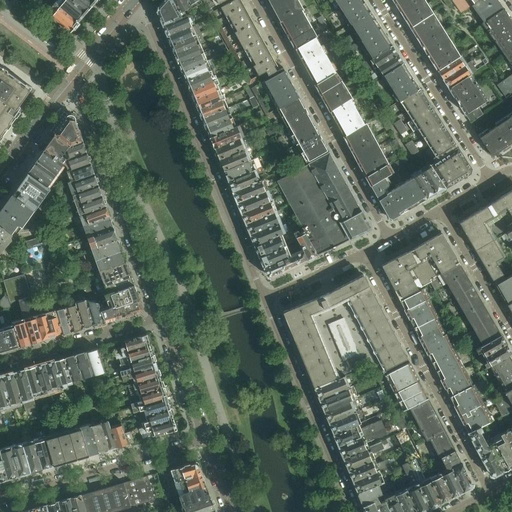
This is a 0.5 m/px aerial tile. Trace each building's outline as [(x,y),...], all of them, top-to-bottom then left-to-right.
[(87,12),(72,0),(58,0),(56,2),(61,6),(60,7),(78,22),(87,12)] [(94,3),(90,0),(72,0),(87,12),(89,11),(91,8),(91,7),(94,3)] [(179,16),(171,0),(163,0),(158,6),(156,6),(155,11),(157,11),(163,25),(180,18),(179,16)] [(190,8),(186,0),(171,0),(179,16),(184,14),(183,11),(190,8)] [(200,0),(186,0),(190,8),(191,8),(202,2),(200,0)] [(202,0),(208,10),(225,0),(202,0)] [(274,60),(263,39),(241,0),(233,0),(221,7),(259,75),(251,79),(248,81),(250,84),(268,74),(269,76),(283,68),(283,67),(280,69),(277,65),(274,60)] [(295,0),(285,0),(272,7),(281,22),(301,11),(300,7),(302,5),(299,0),(297,0),(296,1),(295,0)] [(371,11),(363,0),(335,0),(350,25),(351,24),(371,11)] [(428,5),(425,0),(392,0),(405,19),(428,5)] [(453,0),(453,1),(461,13),(472,5),(479,0),(453,0)] [(479,0),(472,5),(484,22),(504,8),(498,0),(479,0)] [(61,6),(56,2),(55,4),(54,4),(52,7),(53,8),(48,14),(60,24),(70,33),(79,22),(78,22),(60,7),(61,6)] [(444,30),(436,17),(428,5),(405,19),(421,45),(444,30)] [(504,8),(484,22),(482,23),(482,24),(484,23),(486,26),(484,28),(487,31),(489,29),(509,15),(504,8)] [(301,11),(281,22),(295,48),(315,37),(301,11)] [(371,11),(351,24),(361,41),(382,28),(371,11)] [(210,13),(220,30),(223,29),(213,12),(210,13)] [(511,19),(509,15),(489,29),(491,34),(490,35),(492,39),(494,37),(511,24),(511,19)] [(168,36),(193,26),(194,25),(190,16),(185,16),(180,18),(163,25),(166,32),(164,33),(166,37),(168,36)] [(511,24),(494,37),(497,42),(495,43),(498,47),(500,45),(511,37),(511,24)] [(172,45),(197,35),(193,26),(168,36),(172,45)] [(393,45),(382,28),(361,41),(359,42),(363,48),(365,47),(372,58),(393,45)] [(232,45),(223,29),(220,30),(229,47),(232,45)] [(460,56),(452,43),(444,30),(421,45),(437,70),(458,57),(460,56)] [(343,48),(354,40),(351,35),(343,40),(338,32),(334,34),(343,48)] [(175,54),(201,44),(205,42),(201,33),(197,35),(172,45),(175,54)] [(229,52),(223,40),(220,35),(216,37),(220,46),(224,55),(229,52)] [(315,37),(295,48),(300,57),(320,45),(315,37)] [(511,37),(500,45),(503,50),(501,51),(503,55),(505,53),(511,48),(511,37)] [(349,56),(360,49),(356,43),(345,51),(349,56)] [(179,64),(204,53),(201,44),(175,54),(179,64)] [(241,62),(232,45),(229,47),(238,64),(241,62)] [(335,72),(325,54),(320,45),(300,57),(315,84),(335,72)] [(374,69),(398,54),(393,45),(372,58),(355,68),(361,77),(374,69)] [(183,72),(208,62),(204,53),(179,64),(183,72)] [(383,75),(403,62),(398,54),(374,69),(361,77),(362,79),(366,86),(369,84),(379,78),(376,73),(380,71),(383,75)] [(443,79),(466,64),(461,55),(460,56),(458,57),(437,70),(443,79)] [(187,81),(212,70),(208,62),(183,72),(187,81)] [(251,79),(241,62),(238,64),(248,81),(251,79)] [(403,62),(383,75),(400,102),(420,89),(403,62)] [(448,87),(469,74),(470,74),(476,71),(473,67),(470,69),(466,64),(443,79),(448,87)] [(0,135),(32,91),(12,77),(10,79),(5,76),(7,73),(0,68),(0,135)] [(191,91),(218,80),(216,76),(215,77),(212,70),(187,81),(191,91)] [(270,90),(290,79),(285,70),(284,70),(265,81),(270,90)] [(320,93),(338,81),(339,81),(342,79),(336,71),(335,72),(315,84),(320,93)] [(487,98),(481,90),(476,81),(475,82),(471,77),(472,77),(470,74),(469,74),(448,87),(464,112),(477,104),(487,98)] [(511,75),(498,86),(507,98),(511,95),(511,96),(511,75)] [(290,79),(270,90),(275,99),(295,88),(290,79)] [(325,102),(344,90),(347,88),(341,80),(342,80),(342,79),(339,81),(338,81),(320,93),(325,102)] [(218,80),(191,91),(195,101),(220,90),(222,89),(218,80)] [(259,91),(257,86),(251,89),(266,115),(269,113),(257,92),(259,91)] [(280,108),(300,97),(295,88),(275,99),(280,108)] [(330,111),(348,99),(352,97),(347,88),(344,90),(325,102),(330,111)] [(432,107),(426,98),(420,89),(400,102),(412,120),(432,107)] [(220,90),(195,101),(199,110),(224,100),(226,99),(224,94),(222,95),(220,90)] [(285,117),(304,106),(300,97),(280,108),(285,117)] [(359,115),(355,107),(352,102),(354,101),(352,97),(348,99),(330,111),(339,128),(359,115)] [(259,106),(255,98),(251,101),(254,108),(259,106)] [(224,100),(199,110),(202,119),(228,109),(224,100)] [(484,115),(477,104),(464,112),(471,123),(484,115)] [(289,125),(309,114),(304,106),(285,117),(289,125)] [(444,125),(439,117),(432,107),(412,120),(423,138),(444,125)] [(228,109),(202,119),(206,128),(231,118),(228,109)] [(294,134),(314,123),(309,114),(289,125),(294,134)] [(390,129),(385,118),(382,114),(376,117),(379,121),(381,120),(387,131),(390,129)] [(83,142),(74,115),(69,115),(55,135),(70,145),(71,146),(83,142)] [(359,115),(339,128),(353,153),(374,139),(370,131),(369,131),(359,115)] [(231,118),(206,128),(210,137),(235,127),(231,118)] [(407,130),(400,120),(394,124),(401,135),(407,130)] [(511,129),(506,120),(480,137),(492,156),(500,150),(501,151),(502,150),(503,151),(510,146),(510,144),(510,143),(511,141),(511,129)] [(314,123),(294,134),(299,143),(319,132),(314,123)] [(456,144),(449,134),(444,125),(423,138),(435,156),(433,158),(434,158),(455,144),(456,144)] [(235,127),(210,137),(214,148),(244,137),(239,126),(235,127)] [(319,132),(299,143),(304,152),(324,141),(319,132)] [(61,157),(67,149),(70,145),(55,135),(45,150),(62,163),(65,160),(61,157)] [(288,147),(282,136),(278,138),(284,149),(288,147)] [(244,137),(214,148),(219,159),(249,147),(244,137)] [(374,139),(353,153),(366,176),(388,163),(374,139)] [(398,152),(402,150),(396,139),(392,141),(398,152)] [(324,141),(304,152),(309,160),(329,150),(324,141)] [(419,151),(412,141),(405,145),(412,156),(419,151)] [(87,153),(83,142),(71,146),(70,145),(67,149),(70,159),(87,153)] [(471,169),(467,161),(467,160),(465,157),(464,157),(458,148),(455,144),(434,158),(436,162),(431,165),(445,188),(470,173),(471,169)] [(249,147),(219,159),(224,170),(253,158),(250,151),(251,151),(249,147)] [(62,163),(45,150),(36,161),(55,175),(58,177),(66,166),(62,163)] [(362,210),(330,152),(310,162),(340,220),(362,210)] [(91,164),(87,153),(70,159),(66,160),(65,160),(62,163),(66,166),(70,164),(71,170),(72,171),(91,164)] [(393,164),(395,168),(408,160),(406,157),(393,164)] [(228,180),(257,168),(253,158),(224,170),(228,180)] [(36,161),(28,172),(47,186),(55,175),(36,161)] [(340,220),(310,162),(277,180),(306,232),(318,255),(350,240),(340,220)] [(388,163),(366,176),(371,186),(384,178),(393,172),(388,163)] [(72,171),(71,170),(66,172),(70,182),(74,181),(74,182),(95,175),(91,164),(72,171)] [(445,188),(431,165),(430,164),(424,167),(419,171),(435,194),(445,188)] [(232,191),(260,179),(259,176),(264,174),(261,166),(257,168),(228,180),(232,191)] [(435,194),(419,171),(411,176),(412,177),(411,178),(426,199),(435,194)] [(50,188),(47,186),(28,172),(13,195),(34,210),(50,188)] [(74,181),(70,182),(68,183),(72,193),(77,191),(78,193),(99,185),(95,175),(74,182),(74,181)] [(260,179),(232,191),(237,201),(265,190),(262,184),(265,182),(263,178),(260,179)] [(399,214),(382,189),(386,187),(388,185),(384,178),(371,186),(389,217),(392,218),(399,214)] [(426,199),(411,178),(402,184),(417,204),(426,199)] [(417,204),(402,184),(394,189),(408,209),(417,204)] [(99,185),(78,193),(77,191),(72,193),(76,204),(81,202),(81,203),(102,195),(99,185)] [(408,209),(394,189),(390,191),(386,187),(382,189),(399,214),(408,209)] [(268,189),(265,190),(237,201),(241,212),(269,200),(266,194),(270,193),(268,189)] [(504,235),(511,230),(511,189),(492,203),(489,205),(478,211),(459,222),(477,252),(497,240),(501,237),(504,235)] [(34,210),(13,195),(3,207),(26,222),(34,210)] [(81,202),(76,204),(79,214),(84,212),(85,214),(106,206),(102,195),(81,203),(81,202)] [(269,200),(241,212),(246,223),(274,211),(271,205),(274,203),(272,199),(269,200)] [(84,212),(79,214),(83,225),(89,223),(89,224),(110,217),(106,206),(85,214),(84,212)] [(26,222),(3,207),(0,212),(0,225),(12,234),(16,237),(26,222)] [(274,211),(246,223),(250,234),(278,222),(276,216),(279,214),(277,210),(274,211)] [(340,220),(350,240),(370,230),(371,226),(362,210),(340,220)] [(89,223),(83,225),(87,236),(93,234),(93,236),(114,228),(110,217),(89,224),(89,223)] [(282,221),(278,222),(250,234),(255,244),(278,235),(283,233),(280,227),(283,225),(282,221)] [(0,225),(0,241),(5,245),(8,242),(6,240),(12,234),(0,225)] [(93,234),(87,236),(91,247),(97,245),(97,247),(118,239),(114,228),(93,236),(93,234)] [(318,255),(306,232),(300,235),(298,230),(293,232),(304,251),(308,259),(318,255)] [(459,262),(444,237),(442,232),(414,248),(416,251),(413,253),(412,253),(411,250),(382,265),(399,298),(430,282),(430,280),(459,262)] [(28,248),(47,241),(45,235),(26,242),(28,248)] [(278,235),(255,244),(259,256),(283,246),(278,235)] [(97,245),(91,247),(95,259),(101,257),(101,258),(122,250),(118,239),(97,247),(97,245)] [(497,240),(477,252),(496,285),(506,279),(502,272),(505,271),(500,263),(508,258),(497,240)] [(283,246),(259,256),(264,267),(287,257),(283,246)] [(101,257),(95,259),(99,270),(105,268),(105,269),(126,262),(122,250),(101,258),(101,257)] [(271,276),(299,264),(308,259),(304,251),(287,257),(264,267),(268,275),(271,276)] [(36,315),(32,302),(32,301),(31,297),(31,296),(25,276),(21,262),(0,268),(10,303),(19,300),(25,322),(31,343),(43,339),(36,315)] [(105,268),(99,270),(107,293),(113,291),(113,292),(135,285),(126,262),(105,269),(105,268)] [(501,335),(460,264),(430,282),(435,291),(447,284),(483,345),(501,335)] [(408,359),(388,321),(364,275),(325,295),(319,298),(321,302),(324,309),(330,306),(335,304),(336,306),(342,303),(341,300),(348,297),(386,370),(408,359)] [(511,275),(506,279),(496,285),(499,291),(503,298),(507,304),(511,301),(511,275)] [(140,299),(135,285),(113,292),(113,291),(107,293),(104,294),(106,301),(110,299),(113,308),(140,299)] [(405,310),(427,298),(430,296),(425,288),(400,300),(405,310)] [(117,319),(113,308),(110,299),(106,301),(104,294),(100,296),(102,302),(98,304),(104,322),(117,319)] [(410,319),(432,308),(427,298),(405,310),(410,319)] [(140,299),(113,308),(117,319),(141,311),(143,308),(140,299)] [(321,310),(318,303),(316,299),(283,312),(314,387),(315,387),(337,378),(310,314),(321,310)] [(93,325),(87,303),(87,302),(76,305),(77,307),(83,328),(93,325)] [(104,322),(98,304),(98,302),(87,303),(93,325),(104,322)] [(77,307),(66,310),(72,331),(83,328),(77,307)] [(413,326),(434,316),(435,315),(432,308),(410,319),(413,326)] [(66,310),(56,313),(61,334),(72,331),(66,310)] [(53,312),(50,313),(50,311),(46,312),(53,336),(59,335),(61,334),(56,313),(55,312),(53,312)] [(46,312),(36,315),(43,339),(53,336),(46,312)] [(418,336),(439,325),(434,316),(413,326),(418,336)] [(329,325),(344,360),(359,354),(344,318),(329,325)] [(13,322),(14,325),(20,346),(31,343),(25,322),(18,324),(17,321),(13,322)] [(14,325),(3,328),(9,349),(20,346),(14,325)] [(423,345),(444,335),(439,325),(418,336),(423,345)] [(3,328),(0,328),(0,351),(9,349),(3,328)] [(150,345),(148,342),(150,340),(148,335),(146,335),(146,334),(125,340),(126,347),(120,349),(121,352),(116,354),(116,355),(150,345)] [(428,353),(450,342),(448,339),(446,334),(444,335),(423,345),(428,353)] [(485,356),(507,344),(501,335),(483,345),(476,349),(478,354),(483,351),(485,356)] [(432,362),(454,351),(452,346),(450,342),(428,353),(432,362)] [(507,344),(485,356),(488,361),(484,363),(486,367),(511,353),(507,344)] [(150,345),(116,355),(117,359),(120,358),(122,365),(131,362),(155,355),(153,350),(151,350),(150,345)] [(97,348),(86,352),(93,372),(93,374),(106,371),(103,364),(97,348)] [(436,370),(458,359),(454,351),(432,362),(436,370)] [(86,352),(76,355),(82,375),(93,372),(86,352)] [(511,387),(511,352),(511,353),(486,367),(486,368),(491,366),(493,369),(503,386),(505,391),(511,387)] [(76,355),(65,358),(71,379),(82,375),(76,355)] [(155,355),(131,362),(122,365),(120,365),(122,371),(113,374),(114,378),(122,376),(156,366),(155,362),(157,360),(155,355)] [(65,358),(55,360),(63,388),(68,387),(66,382),(72,380),(71,379),(65,358)] [(441,378),(462,367),(458,359),(436,370),(441,378)] [(55,360),(45,363),(52,386),(58,385),(59,389),(63,388),(55,360)] [(392,384),(415,372),(410,362),(387,374),(392,384)] [(45,363),(35,366),(44,394),(48,393),(46,388),(52,386),(45,363)] [(35,366),(26,369),(32,392),(38,390),(39,395),(44,394),(35,366)] [(156,366),(122,376),(123,380),(132,378),(134,384),(138,383),(160,377),(160,376),(161,374),(160,370),(157,369),(156,366)] [(471,384),(468,380),(465,372),(462,367),(441,378),(449,395),(471,384)] [(26,369),(15,372),(22,399),(29,398),(30,400),(34,399),(32,392),(26,369)] [(15,372),(3,375),(11,403),(17,401),(18,403),(23,402),(22,399),(15,372)] [(397,392),(419,381),(415,372),(392,384),(397,392)] [(3,375),(0,376),(0,403),(1,405),(7,404),(8,406),(11,405),(11,403),(3,375)] [(337,378),(315,387),(315,388),(319,399),(350,386),(345,375),(337,378)] [(138,383),(134,384),(133,384),(135,389),(137,389),(139,395),(142,394),(165,387),(163,382),(161,381),(160,377),(138,383)] [(401,401),(424,389),(419,381),(397,392),(401,401)] [(454,405),(476,393),(472,384),(471,384),(449,395),(454,405)] [(350,386),(319,399),(324,411),(348,401),(355,398),(350,386)] [(165,387),(142,394),(139,395),(141,401),(131,403),(133,408),(167,398),(165,394),(167,392),(165,387)] [(511,387),(505,391),(498,395),(500,397),(494,400),(502,416),(511,410),(511,387)] [(406,410),(409,408),(428,398),(424,389),(401,401),(406,410)] [(459,413),(481,402),(476,393),(454,405),(459,413)] [(97,402),(95,394),(86,397),(89,405),(97,402)] [(77,415),(85,412),(82,405),(84,404),(82,397),(77,398),(79,406),(75,407),(77,415)] [(167,398),(133,408),(134,412),(144,410),(146,415),(172,408),(170,402),(168,401),(167,398)] [(455,450),(428,398),(409,408),(427,441),(430,439),(440,459),(442,458),(456,450),(455,450)] [(348,401),(324,411),(329,423),(353,413),(348,401)] [(488,411),(485,406),(483,402),(482,402),(481,402),(459,413),(464,423),(488,411)] [(174,419),(172,415),(173,414),(172,408),(146,415),(147,421),(141,423),(143,427),(174,419)] [(493,420),(492,419),(488,411),(464,423),(468,431),(481,425),(482,426),(493,420)] [(118,412),(107,415),(109,421),(120,418),(118,412)] [(353,413),(329,423),(334,434),(358,424),(353,413)] [(111,427),(109,421),(107,415),(102,416),(103,419),(100,420),(101,422),(109,449),(117,447),(111,427)] [(178,428),(177,423),(175,423),(174,419),(143,427),(139,428),(141,433),(150,430),(152,437),(177,430),(177,429),(178,428)] [(339,446),(385,428),(381,419),(360,429),(358,424),(334,434),(339,446)] [(109,449),(101,422),(95,424),(94,422),(90,423),(99,452),(109,449)] [(99,452),(90,423),(86,424),(86,426),(81,428),(89,455),(99,452)] [(128,444),(124,432),(123,429),(122,425),(111,427),(117,447),(128,444)] [(483,429),(482,426),(481,425),(468,431),(480,454),(490,448),(487,443),(494,439),(488,427),(483,429)] [(70,431),(70,432),(77,458),(89,455),(81,428),(70,431)] [(366,442),(386,434),(387,434),(385,428),(339,446),(344,458),(369,448),(369,447),(367,444),(366,442)] [(130,431),(124,432),(128,444),(134,442),(130,431)] [(511,466),(511,444),(505,431),(501,433),(502,436),(495,440),(510,468),(511,466)] [(70,432),(58,435),(66,462),(77,458),(70,432)] [(58,435),(47,438),(54,465),(66,462),(58,435)] [(34,439),(35,441),(43,468),(54,465),(47,438),(40,440),(39,438),(34,439)] [(510,468),(495,440),(495,439),(494,439),(487,443),(490,448),(495,457),(493,458),(501,472),(510,468)] [(22,442),(23,445),(31,472),(43,468),(35,441),(28,443),(27,441),(22,442)] [(374,460),(372,455),(372,453),(384,448),(381,442),(369,447),(369,448),(344,458),(349,470),(374,460)] [(12,445),(12,448),(20,475),(31,472),(23,445),(16,447),(16,444),(12,445)] [(20,475),(12,448),(5,450),(5,447),(1,449),(1,451),(9,478),(20,475)] [(495,457),(490,448),(480,454),(491,474),(494,476),(501,472),(493,458),(495,457)] [(456,450),(442,458),(445,464),(449,462),(452,468),(462,463),(456,450)] [(0,480),(9,478),(1,451),(0,451),(0,480)] [(353,481),(391,466),(388,460),(376,465),(374,460),(349,470),(353,481)] [(442,502),(430,478),(425,481),(414,460),(408,463),(430,508),(442,502)] [(195,462),(171,469),(175,482),(202,473),(198,463),(195,462)] [(464,491),(452,468),(449,462),(445,464),(447,469),(441,472),(453,496),(464,491)] [(421,511),(430,508),(408,463),(402,466),(412,487),(406,490),(407,491),(408,492),(417,511),(421,511)] [(473,483),(462,463),(452,468),(464,491),(472,487),(473,483)] [(384,483),(382,478),(381,477),(393,472),(391,466),(353,481),(358,493),(378,485),(384,483)] [(453,496),(441,472),(430,478),(442,502),(453,496)] [(202,473),(175,482),(180,494),(206,485),(202,473)] [(140,511),(137,511),(113,511),(155,500),(148,476),(82,495),(86,511),(140,511)] [(206,485),(180,494),(184,506),(211,497),(206,485)] [(378,485),(358,493),(364,506),(374,501),(378,499),(377,496),(382,494),(378,485)] [(417,511),(408,492),(407,491),(396,496),(404,511),(417,511)] [(82,495),(70,498),(73,511),(86,511),(82,495)] [(404,511),(396,496),(385,500),(386,502),(390,511),(404,511)] [(211,497),(184,506),(186,511),(203,511),(215,508),(211,497)] [(73,511),(70,498),(58,501),(61,511),(73,511)] [(390,511),(386,502),(380,504),(378,499),(374,501),(378,511),(390,511)] [(46,505),(48,511),(61,511),(58,501),(46,505)] [(378,511),(374,501),(364,506),(366,511),(378,511)]
